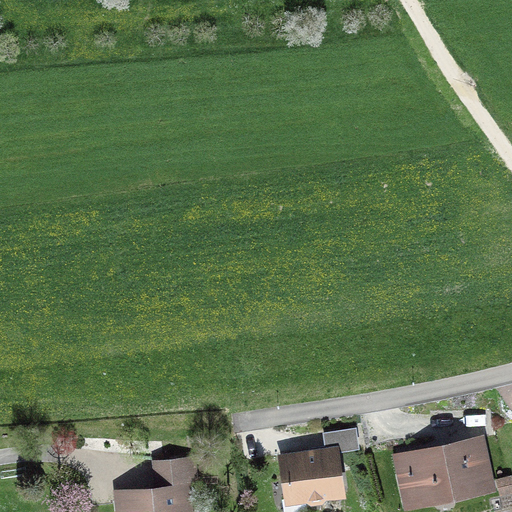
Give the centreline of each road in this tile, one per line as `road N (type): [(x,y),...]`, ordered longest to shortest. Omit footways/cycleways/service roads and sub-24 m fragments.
road 1 (residential): [(240,425),(511,372)]
road 2 (track): [(409,0),(511,158)]
